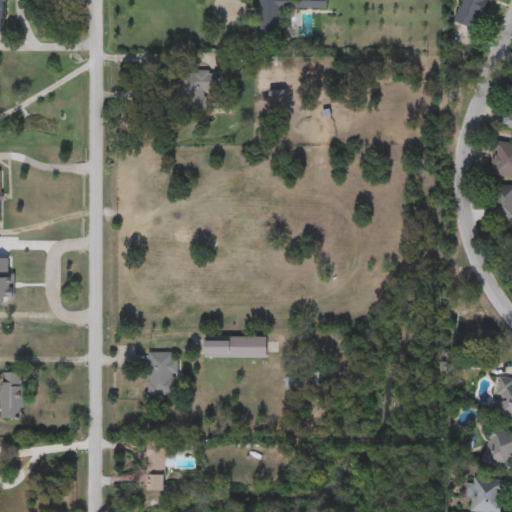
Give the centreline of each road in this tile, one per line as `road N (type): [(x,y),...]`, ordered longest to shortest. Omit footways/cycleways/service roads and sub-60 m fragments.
road 1 (residential): [(103,0),(96,511)]
road 2 (residential): [(511,18),(469,123),(461,179),(473,256),(511,312)]
